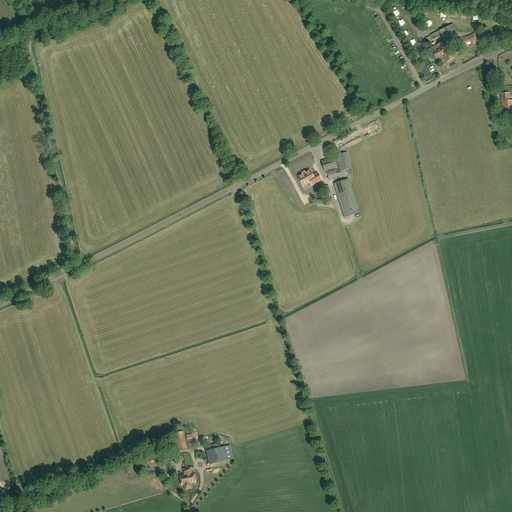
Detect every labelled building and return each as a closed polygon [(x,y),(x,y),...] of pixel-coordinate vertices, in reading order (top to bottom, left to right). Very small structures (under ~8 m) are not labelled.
[(444,40),(458,33),(453,24),(430,35),(433,41),(443,37),(444,40)] [(486,33),(477,37),(480,43),(489,39),(486,33)] [(469,45),(477,41),(474,34),(466,38),(465,37),(457,40),(461,49),(469,46),(469,45)] [(445,41),(440,44),(442,47),(441,48),(443,52),(442,53),(443,55),(447,62),(454,59),(450,52),(451,51),(445,41)] [(442,47),(440,44),(437,45),(439,49),(433,52),(436,59),(443,55),(442,53),(443,52),(441,48),(442,47)] [(511,100),(510,101),(509,93),(501,94),(502,103),(503,112),(511,111),(511,100)] [(340,172),(336,174),(335,170),(327,172),(329,181),(342,177),(352,174),(351,168),(347,152),(336,155),(340,172)] [(324,172),(337,168),(334,157),(321,161),(324,172)] [(308,184),(308,183),(310,182),(312,185),(321,180),(318,173),(313,176),(310,170),(305,173),(303,174),(298,177),(304,186),(308,184)] [(359,216),(349,182),(335,186),(345,220),(359,216)] [(332,196),(328,186),(323,188),(327,198),(332,196)] [(179,450),(186,449),(183,435),(176,437),(179,450)] [(209,465),(234,459),(231,445),(219,448),(218,444),(209,446),(210,450),(206,451),(209,465)] [(152,463),(161,459),(158,452),(149,456),(152,463)] [(183,469),(184,474),(180,475),(182,485),(184,485),(185,490),(192,488),(191,483),(196,482),(194,473),(192,473),(191,467),(183,469)]
